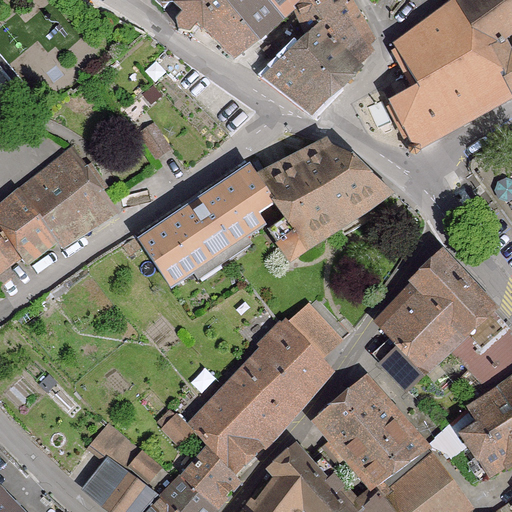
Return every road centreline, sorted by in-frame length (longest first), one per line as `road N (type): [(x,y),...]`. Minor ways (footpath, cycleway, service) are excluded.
road 1 (residential): [(0,311),(289,119)]
road 2 (residential): [(111,0),(289,119)]
road 3 (residential): [(511,304),(406,179)]
road 4 (residential): [(86,511),(0,419)]
road 5 (residential): [(406,179),(511,118)]
